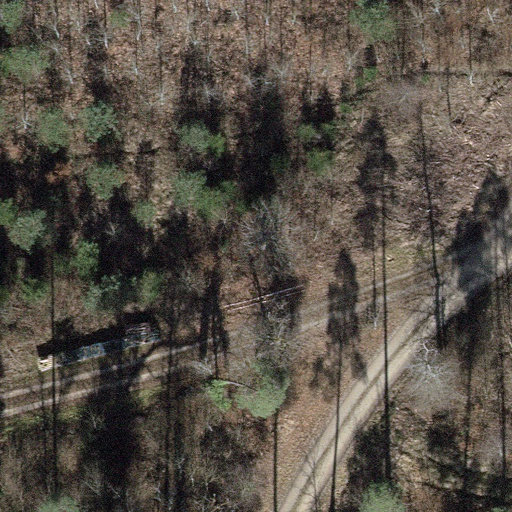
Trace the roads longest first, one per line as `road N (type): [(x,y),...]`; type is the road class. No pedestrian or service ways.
road 1 (track): [(0,412),(509,256)]
road 2 (track): [(509,256),(374,392),(308,511)]
